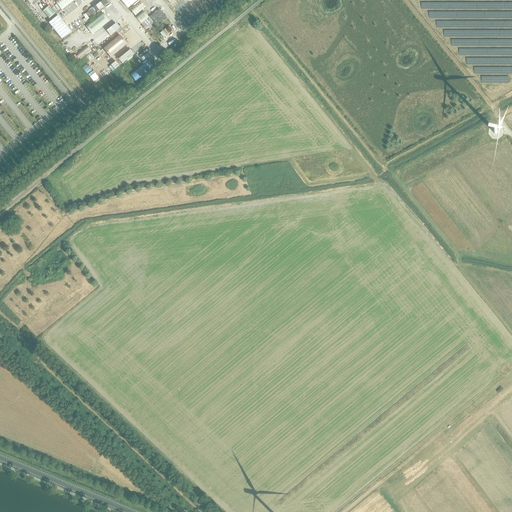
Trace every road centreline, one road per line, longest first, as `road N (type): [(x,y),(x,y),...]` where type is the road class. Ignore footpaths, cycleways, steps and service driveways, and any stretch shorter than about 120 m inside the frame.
road 1 (unclassified): [(0,213),(261,0)]
road 2 (track): [(385,170),(457,254),(511,265)]
road 3 (tertiary): [(131,511),(0,457)]
